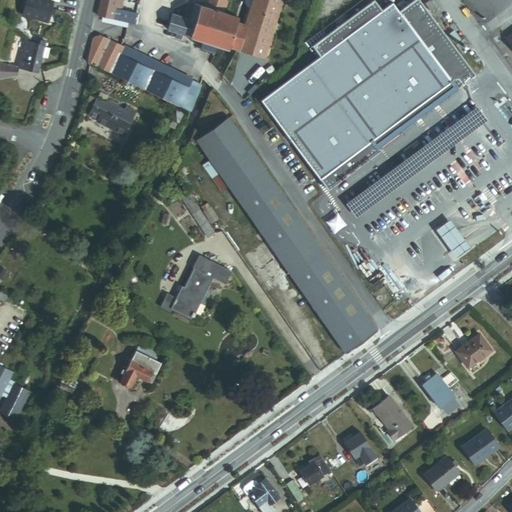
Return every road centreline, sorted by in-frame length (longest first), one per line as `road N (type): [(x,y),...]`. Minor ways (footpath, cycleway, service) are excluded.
road 1 (secondary): [(165,511),(474,284)]
road 2 (secondary): [(52,145),(92,0)]
